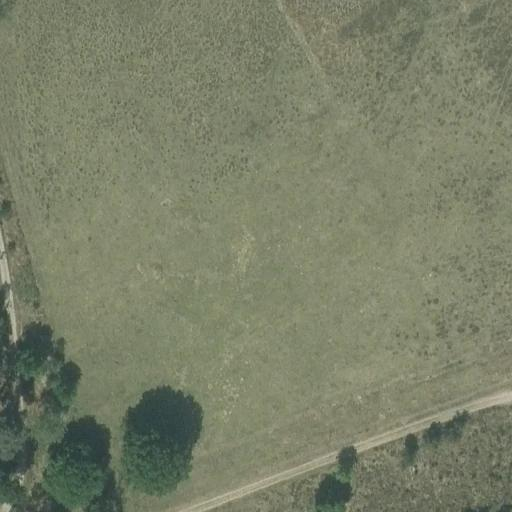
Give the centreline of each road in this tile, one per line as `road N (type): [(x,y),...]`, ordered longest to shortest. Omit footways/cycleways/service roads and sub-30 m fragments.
road 1 (track): [(182,511),(511,393)]
road 2 (track): [(0,258),(19,433),(0,509)]
